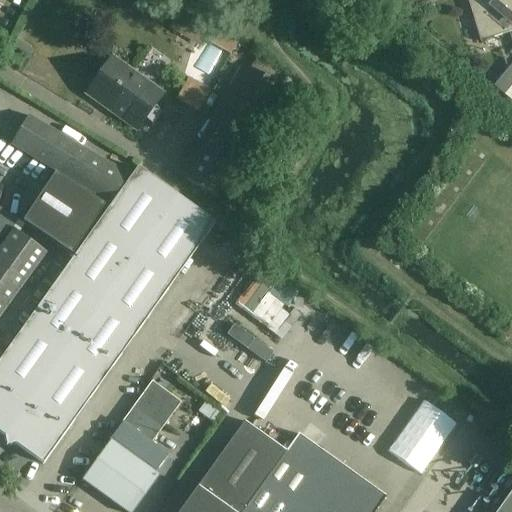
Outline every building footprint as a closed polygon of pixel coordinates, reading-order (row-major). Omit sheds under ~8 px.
[(511,0),(468,0),(481,42),(511,32),(511,0)] [(112,58),(92,86),(86,94),(136,130),(162,94),(112,58)] [(181,65),(170,88),(194,100),(206,78),(181,65)] [(505,96),(511,87),(511,66),(494,87),(505,96)] [(284,89),(249,70),(186,181),(221,201),(284,89)] [(11,145),(60,175),(78,146),(28,116),(11,145)] [(128,175),(78,146),(60,175),(110,205),(128,175)] [(139,170),(67,268),(0,358),(0,427),(6,432),(7,441),(16,440),(44,460),(216,227),(139,170)] [(105,207),(55,173),(22,223),(72,257),(105,207)] [(0,237),(5,241),(18,221),(0,208),(0,237)] [(0,248),(0,317),(47,253),(14,229),(0,248)] [(245,275),(256,257),(236,245),(225,263),(245,275)] [(306,291),(289,273),(281,280),(266,265),(250,280),(264,295),(268,291),(286,310),(306,291)] [(299,314),(307,319),(319,302),(312,297),(299,314)] [(253,341),(263,319),(245,310),(234,333),(253,341)] [(265,325),(254,343),(266,350),(277,332),(265,325)] [(269,359),(280,367),(294,348),(283,339),(269,359)] [(440,427),(458,400),(416,373),(399,400),(407,405),(389,433),(396,437),(390,447),(412,462),(436,425),(440,427)] [(111,441),(150,470),(162,453),(151,445),(164,427),(181,402),(152,382),(135,407),(123,424),(111,441)] [(220,413),(204,402),(197,412),(213,423),(220,413)] [(243,511),(287,452),(245,422),(180,511),(243,511)] [(299,435),(287,452),(243,511),(375,511),(387,497),(299,435)] [(150,470),(111,441),(82,480),(126,511),(133,511),(159,476),(150,470)] [(485,454),(465,480),(480,492),(500,466),(485,454)] [(511,511),(511,492),(497,511),(511,511)]
